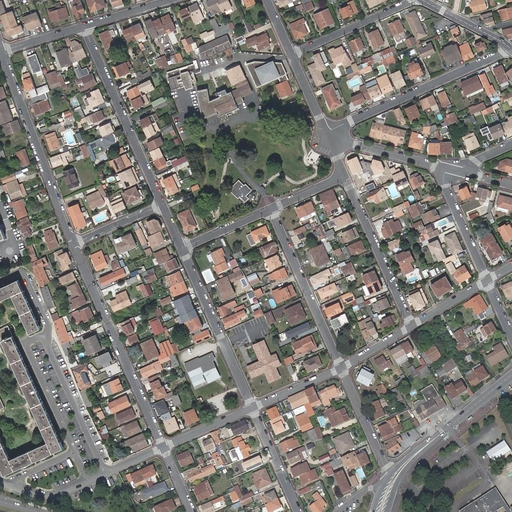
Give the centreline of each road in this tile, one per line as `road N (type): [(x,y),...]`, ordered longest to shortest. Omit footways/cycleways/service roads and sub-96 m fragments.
road 1 (residential): [(72,243),(161,446)]
road 2 (residential): [(0,51),(72,243)]
road 3 (residential): [(325,132),(510,48)]
road 4 (residential): [(83,26),(161,204)]
road 5 (residential): [(181,248),(251,408)]
road 6 (residential): [(0,481),(46,496),(161,446)]
road 7 (residential): [(271,208),(341,367)]
road 8 (residential): [(345,175),(411,326)]
road 9 (tertiary): [(511,376),(407,459)]
road 10 (residential): [(291,53),(410,0)]
road 11 (residential): [(327,137),(446,168)]
road 12 (residential): [(446,168),(444,186),(487,281)]
